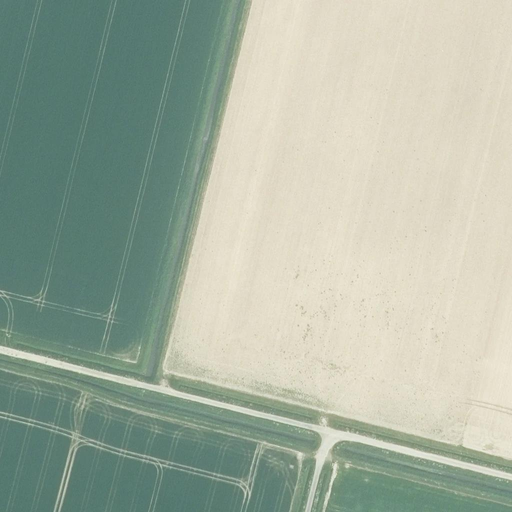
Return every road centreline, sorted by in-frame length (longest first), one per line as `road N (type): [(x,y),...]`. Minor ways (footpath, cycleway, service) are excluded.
road 1 (unclassified): [(328,432),(0,350)]
road 2 (unclassified): [(328,432),(511,476)]
